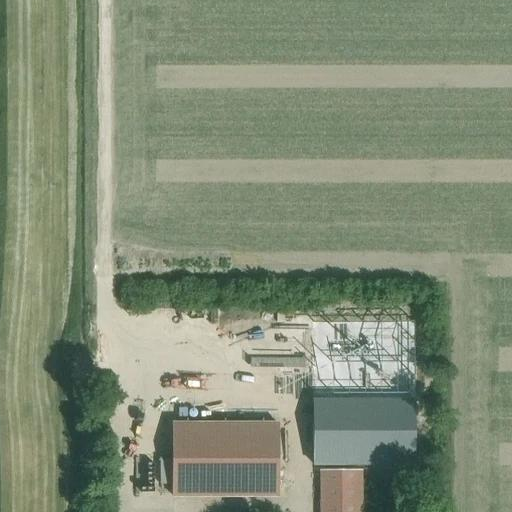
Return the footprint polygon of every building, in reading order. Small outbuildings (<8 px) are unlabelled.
[(220,320),(237,321),(237,308),(221,307),(220,320)] [(325,376),(325,363),(307,362),(306,375),(325,376)] [(312,467),(414,467),(413,401),(312,401),(312,467)] [(219,402),(219,415),(264,415),(264,402),(219,402)] [(277,498),(277,425),(172,425),(171,497),(277,498)] [(317,511),(362,511),(362,471),(317,472),(317,511)] [(175,511),(192,511),(195,511),(193,503),(174,508),(175,511)]
